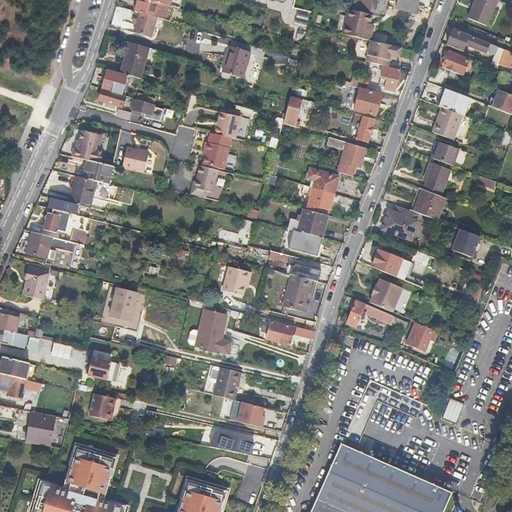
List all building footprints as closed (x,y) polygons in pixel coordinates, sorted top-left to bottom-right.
[(159,3),(146,0),(137,0),(134,12),(140,13),(155,18),(159,3)] [(396,0),(395,7),(414,11),(416,2),(416,0),(371,0),(370,11),(380,14),(381,14),(383,0),(396,0)] [(498,1),(495,0),(473,0),(466,17),(487,26),(498,1)] [(159,3),(155,18),(157,18),(163,20),(167,5),(159,3)] [(366,40),(370,41),(372,28),(369,27),(371,15),(369,14),(349,9),(343,34),(366,40)] [(155,18),(140,13),(134,33),(151,38),(157,18),(155,18)] [(213,34),(219,36),(225,38),(229,25),(217,22),(213,34)] [(446,46),(454,49),(462,52),(465,45),(484,53),(488,44),(452,29),(446,46)] [(400,61),(405,62),(406,62),(409,51),(370,41),(366,40),(364,46),(390,53),(388,62),(399,65),(400,61)] [(101,88),(121,94),(127,75),(140,79),(148,48),(128,42),(119,73),(107,69),(101,88)] [(222,72),(232,75),(241,78),(249,51),(230,45),(222,72)] [(511,53),(505,51),(502,57),(499,64),(508,68),(511,58),(511,53)] [(463,71),(465,72),(467,73),(468,70),(464,68),(468,60),(448,52),(441,68),(461,76),(463,71)] [(375,64),(383,66),(384,67),(386,58),(374,55),(372,63),(375,64)] [(373,70),(379,72),(380,67),(382,68),(383,66),(375,64),(373,70)] [(383,66),(382,68),(380,67),(379,72),(381,73),(378,85),(384,87),(384,89),(394,92),(399,70),(384,67),(383,66)] [(493,89),(498,91),(506,94),(511,79),(511,77),(499,72),(493,89)] [(349,86),(352,87),(359,89),(365,90),(367,80),(352,77),(350,84),(349,86)] [(352,87),(351,89),(351,91),(358,93),(354,110),(374,116),(379,95),(359,90),(359,89),(352,87)] [(121,106),(123,101),(125,95),(121,94),(101,88),(98,99),(121,106)] [(292,88),(290,94),(303,98),(304,92),(292,88)] [(444,108),(461,115),(465,104),(462,103),(464,97),(449,91),(446,99),(439,97),(436,106),(441,108),(444,108)] [(498,91),(496,95),(495,99),(493,98),(491,104),(493,105),(492,107),(510,114),(511,108),(511,96),(506,94),(498,91)] [(150,115),(152,110),(154,104),(135,98),(132,110),(150,115)] [(155,99),(154,104),(181,112),(182,107),(155,99)] [(289,99),(286,112),(282,124),(292,127),(295,118),(298,119),(301,106),(328,114),(330,108),(299,99),(299,101),(289,99)] [(129,119),(130,115),(131,111),(119,108),(117,116),(129,119)] [(437,117),(434,125),(431,132),(452,140),(462,115),(461,115),(444,108),(440,119),(437,117)] [(219,112),(213,134),(230,138),(234,139),(239,117),(219,112)] [(358,129),(357,134),(355,140),(366,143),(372,122),(362,118),(362,117),(354,115),(352,121),(360,123),(359,125),(355,124),(354,128),(358,129)] [(470,118),(462,115),(452,140),(460,143),(470,118)] [(73,149),(71,158),(86,161),(99,164),(101,153),(94,151),(95,146),(98,146),(101,136),(80,132),(76,150),(73,149)] [(213,134),(209,133),(206,143),(204,142),(202,152),(204,152),(204,157),(202,166),(223,170),(230,138),(213,134)] [(359,168),(362,159),(365,149),(328,138),(326,144),(345,150),(338,173),(351,178),(354,167),(359,168)] [(436,149),(439,142),(437,141),(430,157),(433,158),(436,150),(436,149)] [(436,149),(456,156),(459,149),(439,142),(436,149)] [(126,148),(121,170),(143,175),(148,153),(126,148)] [(436,149),(436,150),(433,158),(452,165),(456,156),(436,149)] [(81,177),(96,181),(106,183),(111,167),(99,164),(86,161),(81,177)] [(431,164),(428,163),(422,179),(425,180),(431,164)] [(422,190),(438,196),(445,179),(449,170),(431,164),(425,180),(422,190)] [(217,171),(199,167),(196,182),(194,188),(192,187),(191,194),(204,197),(206,191),(212,192),(217,171)] [(312,188),(333,194),(338,177),(310,170),(307,181),(312,182),(310,187),(312,188)] [(449,170),(445,179),(451,181),(454,173),(449,170)] [(475,182),(482,184),(484,177),(478,175),(475,182)] [(69,203),(77,206),(88,209),(96,181),(81,177),(76,176),(69,203)] [(267,185),(269,186),(272,187),(275,177),(269,176),(267,185)] [(492,188),(495,181),(484,177),(482,184),(492,188)] [(308,203),(306,203),(305,203),(304,207),(313,209),(314,205),(328,209),(333,194),(312,188),(308,203)] [(410,211),(413,213),(422,190),(418,189),(410,211)] [(511,193),(501,189),(498,196),(511,200),(511,217),(505,215),(503,221),(511,224),(511,193)] [(436,221),(440,210),(445,199),(438,196),(422,190),(413,213),(416,214),(436,221)] [(75,215),(77,206),(69,203),(51,198),(48,208),(75,215)] [(410,211),(397,207),(395,214),(391,212),(388,222),(384,221),(381,230),(409,240),(416,221),(413,221),(416,214),(413,213),(410,211)] [(321,238),(325,227),(328,216),(305,209),(302,219),(298,232),(321,238)] [(43,229),(49,231),(56,233),(60,217),(48,213),(43,229)] [(87,229),(88,225),(89,221),(78,217),(75,226),(87,229)] [(298,232),(302,219),(296,217),(293,230),(298,232)] [(240,228),(249,231),(251,221),(243,219),(240,228)] [(476,244),(479,237),(458,229),(451,250),(471,257),(474,250),(476,244)] [(46,257),(47,254),(48,251),(54,253),(50,265),(67,270),(74,243),(30,232),(25,252),(46,257)] [(83,243),(84,240),(85,236),(72,232),(70,240),(83,243)] [(371,268),(393,277),(396,271),(400,260),(412,264),(413,263),(420,265),(424,254),(383,238),(375,258),(372,257),(371,261),(373,262),(371,268)] [(285,263),(286,259),(287,256),(270,252),(268,259),(285,263)] [(325,274),(326,273),(326,271),(317,269),(316,271),(295,265),(292,275),(324,283),(326,274),(325,274)] [(28,268),(26,273),(25,277),(28,278),(23,294),(42,300),(49,274),(28,268)] [(237,297),(239,289),(243,273),(223,268),(217,292),(237,297)] [(400,280),(403,274),(396,271),(393,277),(400,280)] [(403,274),(400,280),(402,281),(411,285),(414,278),(403,274)] [(307,304),(306,304),(305,304),(310,281),(289,276),(282,308),(305,313),(307,304)] [(424,282),(414,278),(411,285),(422,289),(424,282)] [(370,304),(392,313),(402,290),(380,280),(377,287),(376,287),(371,297),(373,297),(370,304)] [(473,310),(481,286),(475,284),(466,307),(473,310)] [(124,321),(134,324),(145,326),(152,299),(131,293),(124,321)] [(363,317),(363,319),(362,319),(367,321),(368,319),(375,321),(375,323),(379,325),(380,322),(404,331),(407,324),(347,299),(343,310),(347,311),(345,318),(348,319),(345,325),(355,329),(360,316),(363,317)] [(0,328),(15,332),(19,319),(24,321),(26,316),(0,307),(0,308),(0,328)] [(193,348),(210,351),(227,355),(229,343),(220,341),(225,316),(202,311),(197,333),(194,347),(193,348)] [(288,346),(290,337),(293,328),(270,323),(266,341),(288,346)] [(407,343),(413,345),(424,350),(431,331),(415,325),(412,330),(407,343)] [(15,332),(0,328),(0,340),(2,341),(12,343),(11,345),(25,349),(28,336),(15,332)] [(309,340),(311,336),(312,332),(297,329),(295,336),(309,340)] [(194,347),(197,333),(192,332),(189,334),(187,342),(189,345),(194,347)] [(393,332),(392,335),(390,339),(384,336),(382,339),(379,338),(380,336),(370,332),(367,340),(386,348),(387,345),(397,348),(402,335),(393,332)] [(54,342),(43,339),(32,337),(28,336),(25,349),(34,350),(36,342),(40,343),(39,346),(52,350),(54,342)] [(463,347),(464,344),(452,339),(451,342),(463,347)] [(110,377),(111,375),(111,372),(107,371),(111,356),(91,351),(86,375),(105,380),(106,377),(110,377)] [(174,365),(176,357),(168,356),(166,363),(174,365)] [(0,359),(0,373),(22,379),(26,363),(1,357),(0,359)] [(212,398),(223,400),(233,403),(239,374),(219,369),(212,398)] [(6,396),(13,397),(19,398),(21,387),(31,389),(33,381),(22,379),(0,373),(0,385),(8,387),(7,392),(6,396)] [(417,417),(424,404),(371,380),(365,394),(417,417)] [(77,383),(75,389),(84,391),(86,386),(77,383)] [(110,399),(93,395),(88,418),(106,421),(110,399)] [(449,398),(443,418),(456,422),(462,402),(449,398)] [(114,399),(110,399),(106,421),(109,422),(114,399)] [(44,407),(40,405),(35,404),(33,412),(43,414),(44,410),(44,407)] [(240,404),(235,424),(260,430),(262,422),(259,421),(260,418),(262,410),(240,404)] [(16,409),(0,405),(0,411),(2,412),(2,414),(0,413),(0,417),(14,421),(16,409)] [(16,409),(14,421),(24,423),(27,411),(16,409)] [(31,412),(28,427),(30,427),(31,427),(34,416),(54,420),(54,416),(49,415),(43,414),(33,412),(31,412)] [(31,427),(30,427),(28,427),(25,442),(49,446),(54,420),(34,416),(31,427)] [(212,448),(213,441),(215,435),(195,431),(193,444),(212,448)] [(67,465),(71,466),(77,446),(113,458),(108,477),(111,478),(118,455),(74,442),(67,465)] [(442,511),(451,493),(341,444),(311,511),(442,511)] [(40,482),(31,511),(123,511),(125,509),(108,504),(108,506),(100,504),(96,502),(99,493),(103,494),(108,477),(113,458),(77,446),(71,466),(66,482),(70,484),(67,493),(63,492),(56,490),(56,488),(40,482)] [(178,499),(182,500),(187,481),(224,492),(218,511),(219,511),(221,511),(228,490),(185,476),(178,499)] [(31,511),(40,482),(56,488),(57,484),(38,478),(28,511),(31,511)] [(218,511),(224,492),(187,481),(182,500),(178,511),(218,511)] [(125,509),(123,511),(126,511),(128,507),(109,500),(108,504),(125,509)]
